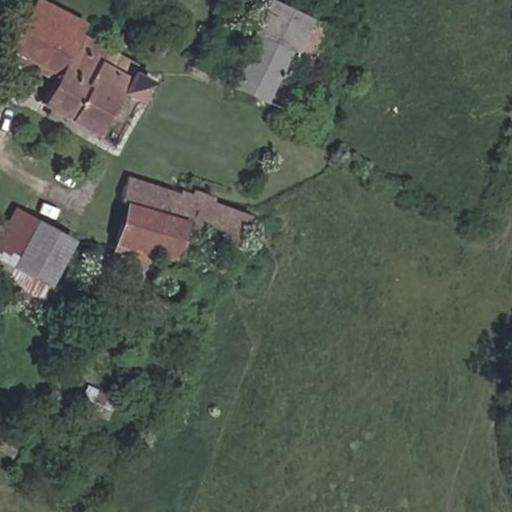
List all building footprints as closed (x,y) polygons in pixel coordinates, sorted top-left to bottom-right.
[(55,77),(52,84),(41,107),(54,114),(87,133),(97,138),(121,97),(140,107),(151,88),(130,78),(135,69),(79,41),(86,27),(35,0),(34,0),(7,50),(11,52),(55,77)] [(193,72),(280,111),(319,25),(268,0),(231,0),(199,66),(195,64),(193,72)] [(363,46),(348,41),(340,60),(354,66),(363,46)] [(55,77),(11,52),(4,66),(31,81),(34,75),(52,84),(55,77)] [(47,125),(82,144),(87,133),(54,114),(47,125)] [(173,256),(168,264),(219,286),(247,217),(178,192),(177,196),(125,177),(117,199),(131,206),(108,277),(134,290),(153,247),(173,256)] [(63,321),(26,302),(37,280),(16,267),(36,225),(15,216),(0,244),(0,269),(11,275),(0,296),(59,327),(63,321)] [(16,267),(37,280),(26,302),(63,321),(85,280),(96,257),(36,225),(16,267)] [(151,282),(149,288),(149,294),(150,299),(153,304),(157,308),(162,310),(168,312),(173,311),(179,308),(183,305),(186,300),(187,298),(188,292),(187,286),(185,281),(181,277),(176,274),(171,272),(165,272),(160,274),(155,277),(151,282)]
